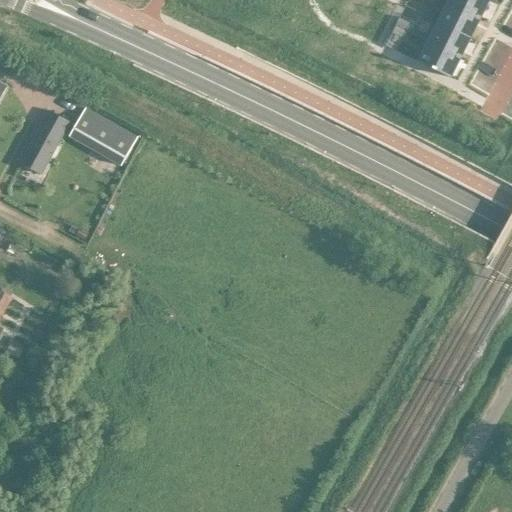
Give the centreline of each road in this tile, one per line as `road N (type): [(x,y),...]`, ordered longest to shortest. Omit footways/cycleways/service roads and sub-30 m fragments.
road 1 (tertiary): [(511,231),(385,163),(59,13)]
road 2 (unclassified): [(435,511),(511,378)]
